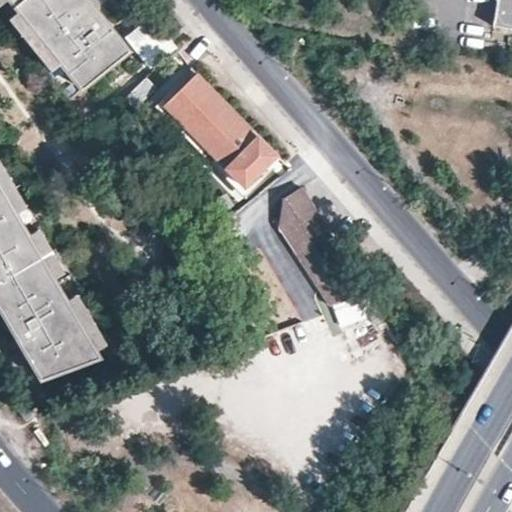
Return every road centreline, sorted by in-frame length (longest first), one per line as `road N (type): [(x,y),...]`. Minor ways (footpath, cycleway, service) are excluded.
road 1 (residential): [(511,347),(201,0)]
road 2 (primary): [(511,377),(435,511)]
